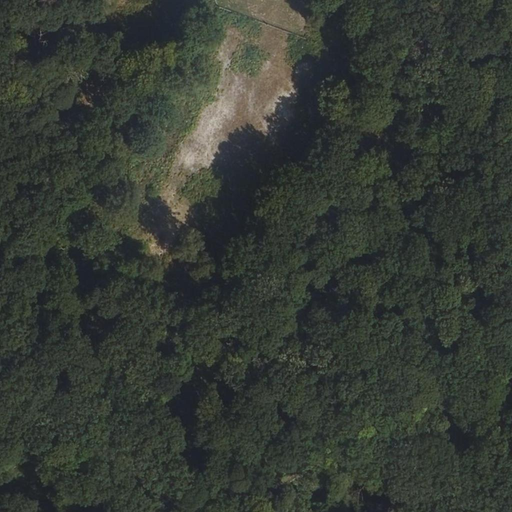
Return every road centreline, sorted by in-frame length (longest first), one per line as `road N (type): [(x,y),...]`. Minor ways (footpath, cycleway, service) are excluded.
road 1 (track): [(155,511),(136,304),(137,127),(153,0)]
road 2 (track): [(261,511),(511,359)]
